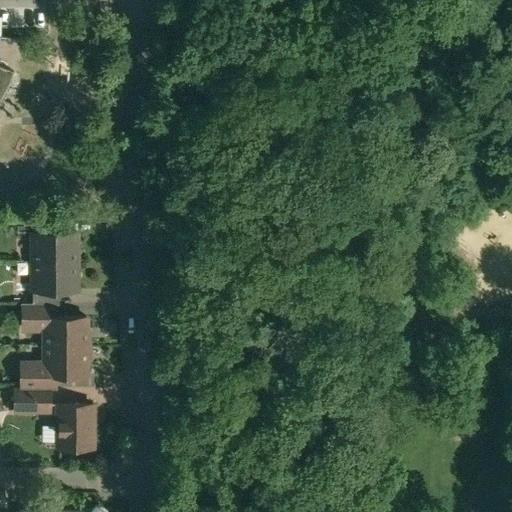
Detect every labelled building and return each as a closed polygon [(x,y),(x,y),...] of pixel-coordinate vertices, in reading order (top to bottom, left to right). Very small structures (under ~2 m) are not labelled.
[(0,91),(3,86),(9,72),(13,73),(14,71),(0,65),(0,91)] [(57,219),(32,219),(32,232),(57,232),(57,219)] [(57,232),(32,232),(32,290),(58,290),(77,290),(76,232),(57,232)] [(58,290),(32,290),(32,303),(55,303),(58,303),(58,290)] [(32,303),(21,303),(21,323),(44,323),(44,315),(55,315),(55,303),(32,303)] [(55,315),(44,315),(44,323),(44,345),(86,345),(86,316),(55,315)] [(86,345),(44,345),(44,367),(44,375),(55,374),(86,374),(86,345)] [(44,367),(20,367),(20,387),(50,387),(55,387),(55,374),(44,375),(44,367)] [(20,387),(14,387),(14,410),(50,410),(50,387),(20,387)] [(92,403),(58,403),(58,447),(92,446),(92,403)] [(44,440),(56,440),(56,424),(45,424),(44,440)]
